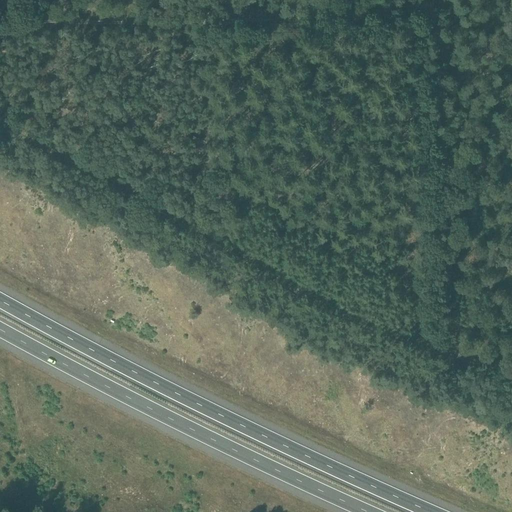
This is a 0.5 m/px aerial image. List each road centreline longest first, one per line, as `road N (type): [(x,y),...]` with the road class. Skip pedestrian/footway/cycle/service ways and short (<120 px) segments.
road 1 (track): [(0,124),(330,311),(452,356)]
road 2 (motorway): [(436,511),(243,426),(0,300)]
road 3 (track): [(0,27),(431,10)]
road 4 (motorway): [(0,331),(362,511)]
road 5 (track): [(430,0),(452,356)]
